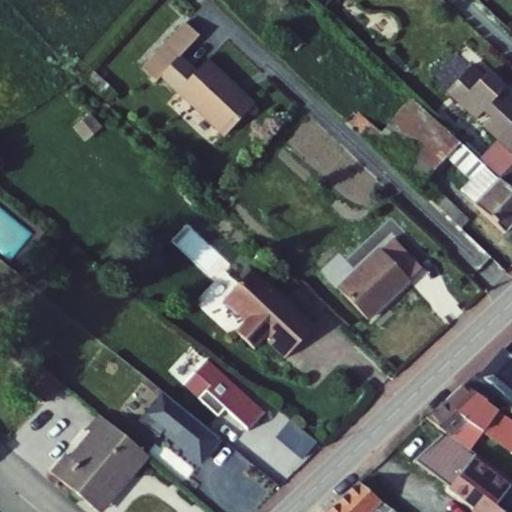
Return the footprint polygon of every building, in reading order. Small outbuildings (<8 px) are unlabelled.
[(197,0),(180,18),(195,33),(213,14),(197,0)] [(180,18),(154,46),(169,61),(175,53),(238,114),(258,92),(211,48),(208,51),(192,36),(195,33),(180,18)] [(220,39),(211,48),(258,92),(267,83),(220,39)] [(497,54),(485,43),(459,72),(493,103),(498,99),(505,106),(501,111),(511,121),(511,129),(495,148),(509,161),(511,158),(511,62),(500,51),(497,54)] [(385,129),(400,143),(442,98),(428,85),(385,129)] [(481,182),(511,210),(511,209),(511,164),(509,161),(495,148),(442,98),(400,143),(423,163),(453,132),(481,159),(492,170),(481,182)] [(91,109),(72,123),(84,139),(103,125),(91,109)] [(481,159),(468,169),(481,182),(492,170),(481,159)] [(409,216),(399,226),(428,253),(435,247),(409,216)] [(399,226),(352,266),(379,298),(428,253),(399,226)] [(253,301),(243,311),(263,330),(273,319),(294,339),(324,305),(299,282),(288,282),(287,270),(261,247),(231,281),(253,301)] [(485,351),(477,365),(501,379),(507,372),(511,376),(511,325),(488,354),(485,351)] [(142,327),(132,340),(175,375),(186,361),(142,327)] [(218,343),(194,373),(211,386),(235,356),(218,343)] [(15,375),(44,401),(64,379),(35,354),(15,375)] [(280,393),(235,356),(211,386),(234,405),(240,397),(262,414),(280,393)] [(477,365),(455,387),(496,413),(511,422),(511,389),(499,381),(501,379),(477,365)] [(441,400),(457,412),(475,425),(483,431),(496,413),(455,387),(441,400)] [(433,444),(450,457),(475,425),(457,412),(433,444)] [(236,458),(222,475),(257,503),(286,467),(224,418),(209,437),(236,458)] [(70,459),(55,478),(75,495),(126,441),(101,420),(89,435),(95,440),(75,464),(70,459)] [(507,499),(497,511),(511,511),(511,452),(489,435),(483,431),(475,425),(450,457),(507,499)] [(511,435),(497,425),(489,435),(511,452),(511,435)] [(146,457),(126,441),(75,495),(82,501),(87,495),(104,508),(146,457)] [(373,463),(339,497),(354,511),(368,511),(380,499),(392,508),(398,500),(412,511),(418,511),(425,504),(373,463)] [(354,511),(339,497),(323,511),(354,511)]
